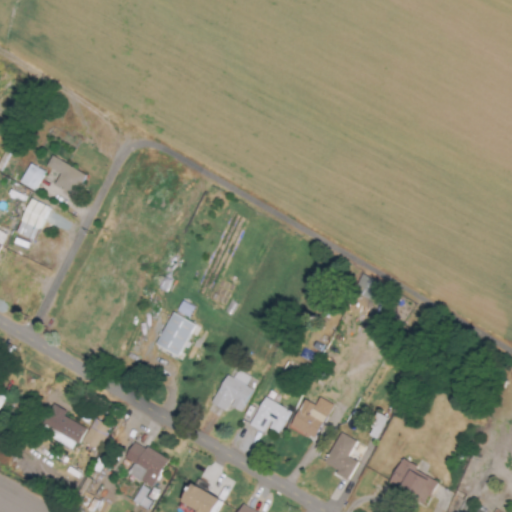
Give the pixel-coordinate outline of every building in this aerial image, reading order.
[(52,185),(73,196),(85,176),(51,156),(45,166),(59,174),(52,185)] [(19,183),(34,190),(43,171),(28,164),(19,183)] [(33,242),(48,208),(29,199),(14,233),(33,242)] [(376,282),(360,275),(353,291),(369,298),(376,282)] [(193,307),(180,302),(176,312),(188,318),(193,307)] [(155,345),(177,357),(194,325),(172,314),(155,345)] [(256,381),(236,371),(232,379),(224,375),(211,405),(226,411),(228,406),(241,413),(256,381)] [(263,433),(266,428),(278,434),(289,410),(262,398),(249,427),(263,433)] [(315,405),(302,400),(289,429),(315,441),(331,405),(318,398),(315,405)] [(65,412),(52,405),(41,424),(55,431),(51,439),(72,451),(84,429),(63,417),(65,412)] [(379,440),(386,417),(375,414),(368,437),(379,440)] [(97,451),(109,427),(92,419),(80,442),(97,451)] [(338,471),(335,475),(348,482),(358,463),(347,458),(355,442),(339,433),(324,463),(338,471)] [(127,474),(151,488),(166,460),(133,441),(123,459),(132,464),(127,474)] [(388,484),(426,503),(437,480),(399,461),(388,484)] [(197,511),(213,511),(220,500),(191,485),(182,503),(198,511),(197,511)] [(148,490),(141,486),(132,502),(146,510),(151,502),(144,498),(148,490)]
